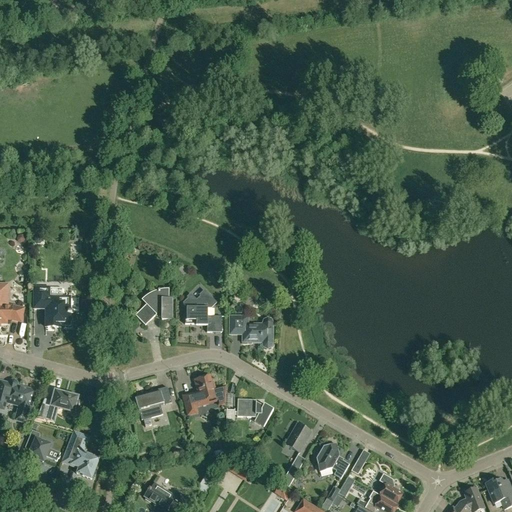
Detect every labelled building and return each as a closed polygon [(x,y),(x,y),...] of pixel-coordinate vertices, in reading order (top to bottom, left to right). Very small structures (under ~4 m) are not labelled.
[(22,235),(19,236),(17,239),(18,242),(20,244),(22,243),(24,243),(25,241),(26,240),(25,237),(22,235)] [(37,237),(35,239),(35,242),(35,243),(37,245),(41,245),(43,242),(42,238),(40,237),(37,237)] [(13,307),(7,307),(8,286),(0,286),(0,324),(6,324),(6,320),(10,320),(21,322),(24,309),(13,307)] [(49,289),(43,289),(34,289),(34,310),(46,310),(46,328),(46,326),(51,326),(52,327),(53,328),(61,328),(61,326),(64,326),(66,326),(67,325),(69,323),(69,322),(70,320),(70,314),(72,314),(72,312),(70,312),(70,300),(59,300),(59,298),(49,298),(49,289)] [(149,303),(135,316),(145,326),(157,315),(158,316),(162,316),(162,321),(172,321),(172,301),(168,301),(168,291),(166,291),(161,291),(156,292),(157,292),(152,294),(150,295),(153,300),(149,303)] [(185,325),(192,325),(207,325),(207,333),(222,333),(222,317),(210,317),(210,308),(215,304),(204,293),(195,301),(190,296),(183,304),(186,308),(186,317),(185,317),(185,325)] [(242,343),(262,343),(262,344),(263,347),(264,348),(267,349),(268,349),(271,348),(271,347),(272,344),(273,324),(272,322),(268,320),(263,321),(263,324),(263,325),(249,325),(249,317),(230,317),(229,335),(243,335),(242,343)] [(192,394),(183,397),(184,400),(188,416),(192,415),(198,413),(196,408),(209,404),(208,403),(218,400),(219,404),(223,403),(224,388),(215,391),(213,384),(212,385),(209,377),(195,381),(197,390),(198,390),(199,394),(193,395),(192,394)] [(32,408),(34,400),(36,393),(22,389),(22,388),(18,386),(18,384),(17,382),(14,380),(11,380),(9,382),(8,384),(6,393),(0,391),(0,409),(2,410),(4,403),(19,407),(15,421),(26,424),(30,407),(32,408)] [(171,403),(171,400),(168,389),(158,392),(159,394),(142,398),(142,399),(135,401),(138,412),(139,411),(142,421),(163,416),(160,406),(171,403)] [(45,400),(38,418),(48,421),(51,408),(58,409),(74,414),(75,410),(77,411),(79,402),(77,401),(77,400),(78,398),(70,396),(70,395),(63,393),(63,394),(55,392),(53,400),(52,402),(45,400)] [(256,401),(241,400),(238,400),(237,413),(235,413),(235,410),(227,410),(226,424),(234,425),(235,415),(237,415),(237,417),(256,418),(256,415),(258,415),(254,422),(264,428),(273,411),(264,406),(263,408),(256,404),(256,401)] [(87,403),(84,410),(89,412),(95,415),(98,407),(92,405),(87,403)] [(311,433),(297,425),(285,445),(299,454),(311,433)] [(32,431),(25,449),(30,451),(30,453),(30,454),(29,456),(31,457),(30,460),(43,465),(43,464),(45,457),(57,462),(58,459),(59,460),(60,457),(59,457),(60,454),(49,449),(50,446),(39,441),(40,435),(32,431)] [(89,438),(74,432),(64,457),(72,461),(70,466),(79,469),(76,474),(91,480),(93,476),(95,477),(100,464),(98,463),(99,460),(86,455),(87,454),(85,453),(84,454),(83,453),(89,438)] [(23,439),(16,436),(11,449),(18,452),(23,439)] [(316,452),(318,458),(316,460),(320,473),(332,470),(336,472),(334,476),(341,480),(349,465),(338,459),(339,457),(336,445),(323,448),(322,451),(316,452)] [(227,463),(233,453),(225,448),(216,451),(218,457),(219,458),(227,463)] [(289,488),(305,460),(298,456),(282,484),(289,488)] [(364,464),(358,460),(351,472),(358,476),(364,464)] [(242,466),(236,476),(246,482),(252,471),(242,466)] [(396,506),(396,505),(402,495),(391,488),(393,484),(393,481),(383,475),(379,482),(386,486),(380,496),(396,506)] [(500,479),(486,485),(494,504),(501,501),(505,510),(511,507),(511,492),(507,481),(501,483),(500,479)] [(183,511),(190,501),(178,493),(175,498),(154,485),(151,491),(149,490),(144,498),(145,498),(145,500),(150,503),(152,503),(158,506),(157,508),(163,511),(166,511),(170,507),(177,511),(183,511)] [(325,511),(327,511),(333,504),(340,491),(334,488),(321,509),(325,511)] [(348,492),(342,488),(339,494),(345,497),(348,492)] [(453,508),(449,511),(477,511),(484,510),(484,509),(476,489),(464,494),(467,501),(461,504),(460,503),(455,510),(453,508)] [(396,506),(380,496),(374,493),(370,499),(371,499),(366,509),(370,511),(378,511),(379,510),(382,511),(394,511),(398,506),(396,505),(396,506)] [(364,507),(366,503),(359,499),(357,504),(364,508),(364,507)] [(320,511),(303,501),(296,511),(320,511)]
